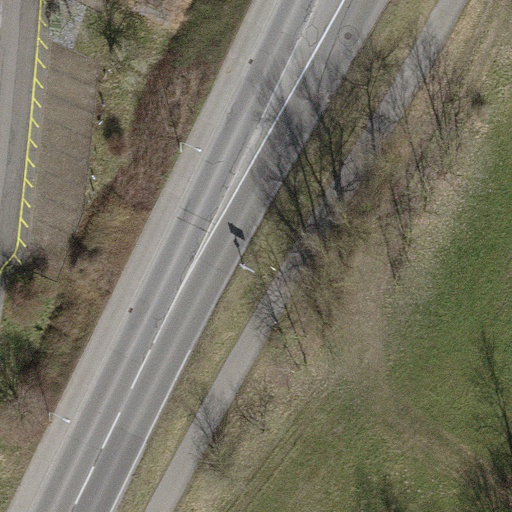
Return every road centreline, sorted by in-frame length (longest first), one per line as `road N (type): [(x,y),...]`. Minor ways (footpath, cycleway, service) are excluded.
road 1 (secondary): [(326,0),(73,511)]
road 2 (residential): [(21,0),(0,194)]
